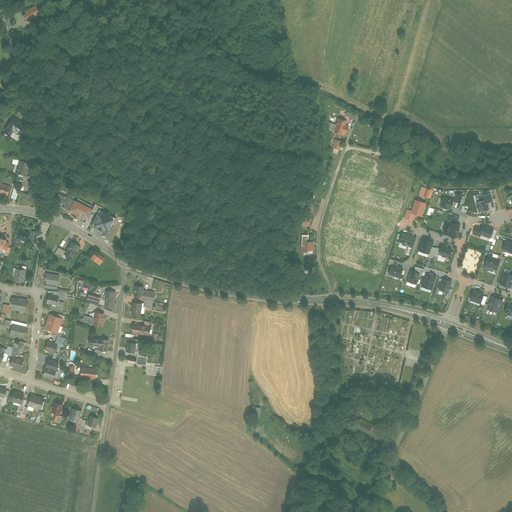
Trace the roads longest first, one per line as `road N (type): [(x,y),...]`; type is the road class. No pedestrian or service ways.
road 1 (tertiary): [(124,258),(231,292),(331,300)]
road 2 (residential): [(0,16),(55,219)]
road 3 (residential): [(447,323),(363,511)]
road 4 (residential): [(331,300),(318,231),(344,150),(384,155)]
road 5 (track): [(417,0),(376,153)]
road 6 (residential): [(124,258),(108,404)]
road 7 (track): [(384,155),(441,183),(511,181)]
road 8 (residential): [(0,286),(36,298),(31,381)]
